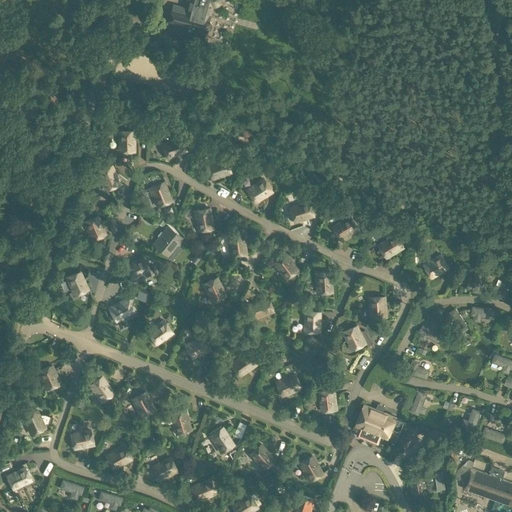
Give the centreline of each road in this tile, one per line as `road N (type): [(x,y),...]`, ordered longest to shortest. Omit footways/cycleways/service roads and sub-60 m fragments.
road 1 (track): [(93,81),(511,254)]
road 2 (unclassified): [(34,301),(123,0)]
